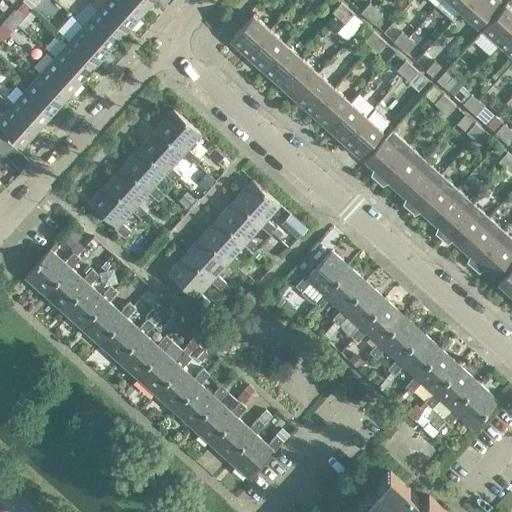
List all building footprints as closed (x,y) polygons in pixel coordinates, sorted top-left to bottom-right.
[(138,16),(120,0),(105,0),(98,9),(123,32),(138,16)] [(152,0),(120,0),(138,16),(152,0)] [(448,0),(461,11),(470,0),(448,0)] [(470,0),(461,11),(477,26),(500,0),(470,0)] [(353,14),(346,7),(339,1),(330,11),(337,17),(344,23),(353,14)] [(367,18),(375,8),(369,3),(360,12),(367,18)] [(511,10),(505,4),(482,30),(498,44),(511,28),(511,10)] [(367,18),(373,24),(382,14),(375,8),(367,18)] [(8,16),(17,25),(24,18),(14,9),(8,16)] [(123,32),(98,9),(83,25),(109,48),(123,32)] [(341,27),(346,33),(362,19),(357,13),(341,27)] [(230,40),(246,55),(269,29),(253,14),(230,40)] [(8,16),(2,22),(12,31),(17,25),(8,16)] [(109,48),(83,25),(68,41),(94,64),(109,48)] [(511,28),(498,44),(511,57),(511,28)] [(269,29),(246,55),(262,69),(285,43),(269,29)] [(372,31),(364,41),(371,47),(379,37),(372,31)] [(399,47),(408,38),(401,31),(393,41),(399,47)] [(379,37),(371,47),(377,53),(386,44),(379,37)] [(399,47),(405,53),(414,43),(408,38),(399,47)] [(94,64),(68,41),(54,57),(80,80),(94,64)] [(285,43),(262,69),(278,84),(301,58),(285,43)] [(80,80),(54,57),(39,73),(65,97),(80,80)] [(301,58),(278,84),(294,98),(318,73),(301,58)] [(405,60),(396,70),(403,76),(412,66),(405,60)] [(432,76),(440,67),(434,61),(425,70),(432,76)] [(412,66),(403,76),(410,82),(419,73),(412,66)] [(445,71),(436,80),(443,86),(451,77),(445,71)] [(65,97),(39,73),(25,90),(51,113),(65,97)] [(318,73),(294,98),(310,113),(334,87),(318,73)] [(334,87),(310,113),(327,128),(350,102),(334,87)] [(51,113),(25,90),(10,106),(36,129),(51,113)] [(449,99),(442,94),(434,103),(440,109),(449,99)] [(477,100),(471,94),(462,104),(469,109),(477,100)] [(449,99),(440,109),(447,115),(455,105),(449,99)] [(477,100),(469,109),(475,115),(484,106),(477,100)] [(350,102),(327,128),(343,142),(366,116),(350,102)] [(36,129),(10,106),(0,116),(0,126),(21,145),(36,129)] [(201,133),(174,109),(157,128),(184,152),(182,155),(192,164),(198,158),(188,148),(201,133)] [(366,116),(343,142),(359,157),(382,131),(366,116)] [(481,128),(475,123),(466,132),(472,138),(481,128)] [(501,139),(509,129),(503,123),(495,133),(501,139)] [(184,152),(157,128),(141,147),(168,171),(165,173),(176,183),(182,175),(172,166),(182,155),(184,152)] [(481,128),(472,138),(479,144),(487,134),(481,128)] [(501,139),(507,144),(511,139),(511,131),(509,129),(501,139)] [(392,130),(364,161),(373,169),(370,175),(376,180),(408,144),(392,130)] [(0,151),(5,155),(13,146),(7,140),(0,147),(0,151)] [(408,144),(376,180),(382,186),(388,183),(396,190),(424,159),(408,144)] [(225,154),(215,145),(206,154),(217,163),(225,154)] [(168,171),(141,147),(124,165),(151,189),(149,192),(159,201),(165,194),(155,185),(165,173),(168,171)] [(511,158),(511,156),(507,152),(498,161),(505,167),(511,158)] [(424,159),(396,190),(405,198),(402,204),(408,209),(440,173),(424,159)] [(151,189),(124,165),(108,183),(135,208),(132,210),(142,220),(149,213),(138,203),(149,192),(151,189)] [(440,173),(408,209),(414,215),(420,211),(428,219),(457,188),(440,173)] [(280,204),(252,179),(235,198),(263,223),(261,225),(271,234),(278,227),(267,218),(280,204)] [(135,208),(108,183),(91,202),(117,226),(115,228),(126,238),(133,230),(123,221),(132,210),(135,208)] [(457,188),(428,219),(437,227),(434,233),(441,238),(473,203),(457,188)] [(263,223),(235,198),(219,217),(246,242),(245,243),(255,253),(261,246),(250,237),(261,225),(263,223)] [(473,203),(441,238),(446,244),(452,240),(461,248),(489,217),(473,203)] [(300,235),(309,224),(291,209),(282,220),(300,235)] [(246,242),(219,217),(202,235),(230,260),(228,262),(238,271),(245,263),(235,254),(245,243),(246,242)] [(489,217),(461,248),(469,256),(466,261),(473,267),(505,232),(489,217)] [(511,237),(505,232),(473,267),(478,272),(484,269),(493,277),(511,256),(511,237)] [(230,260),(202,235),(185,254),(213,279),(212,280),(222,289),(228,282),(218,273),(228,262),(230,260)] [(27,277),(46,294),(70,267),(73,269),(82,259),(75,253),(66,263),(51,250),(27,277)] [(313,283),(325,294),(327,296),(352,268),(333,251),(309,277),(307,276),(296,287),(303,294),(313,283)] [(213,279),(185,254),(168,273),(195,297),(194,299),(205,309),(212,301),(202,292),(212,280),(213,279)] [(511,265),(497,281),(511,294),(511,265)] [(70,267),(46,294),(64,310),(89,283),(91,285),(100,275),(93,269),(84,279),(73,269),(70,267)] [(327,296),(325,294),(316,304),(322,310),(331,300),(344,311),(345,312),(370,285),(352,268),(327,296)] [(89,283),(64,310),(83,327),(107,300),(109,302),(118,292),(112,286),(103,296),(91,285),(89,283)] [(345,312),(344,311),(334,321),(341,327),(350,316),(362,327),(364,328),(388,301),(370,285),(345,312)] [(107,300),(83,327),(101,344),(125,316),(128,319),(137,308),(130,302),(121,312),(109,302),(107,300)] [(364,328),(362,327),(352,337),(359,343),(368,333),(380,343),(382,345),(407,318),(388,301),(364,328)] [(125,316),(101,344),(119,360),(144,333),(146,335),(155,325),(149,319),(140,329),(128,319),(125,316)] [(382,345),(380,343),(370,354),(377,359),(386,349),(399,360),(400,361),(425,334),(407,318),(382,345)] [(144,333),(119,360),(138,377),(162,349),(165,352),(174,342),(167,336),(158,346),(146,335),(144,333)] [(400,361),(399,360),(389,371),(395,376),(405,365),(417,376),(419,378),(443,351),(425,334),(400,361)] [(162,349),(138,377),(156,393),(181,366),(183,368),(192,358),(186,353),(177,363),(165,352),(162,349)] [(419,378),(417,376),(407,386),(414,393),(424,382),(435,393),(437,394),(461,367),(443,351),(419,378)] [(181,366),(156,393),(174,410),(199,383),(201,385),(211,375),(204,369),(195,379),(183,368),(181,366)] [(437,394),(435,393),(426,403),(433,410),(443,399),(454,410),(455,411),(480,384),(461,367),(437,394)] [(199,383),(174,410),(193,426),(217,399),(220,401),(229,391),(222,385),(213,395),(201,385),(199,383)] [(455,411),(454,410),(445,420),(452,426),(461,416),(474,428),(499,401),(480,384),(455,411)] [(217,399),(193,426),(211,443),(236,416),(238,418),(247,408),(241,402),(232,412),(220,401),(217,399)] [(236,416),(211,443),(230,459),(254,432),(257,435),(266,425),(265,423),(272,415),(265,409),(258,417),(259,418),(250,429),(238,418),(236,416)] [(254,432),(230,459),(249,476),(272,450),(274,452),(284,441),(277,434),(267,444),(257,435),(254,432)] [(391,472),(381,483),(354,511),(446,511),(430,496),(424,502),(391,472)]
